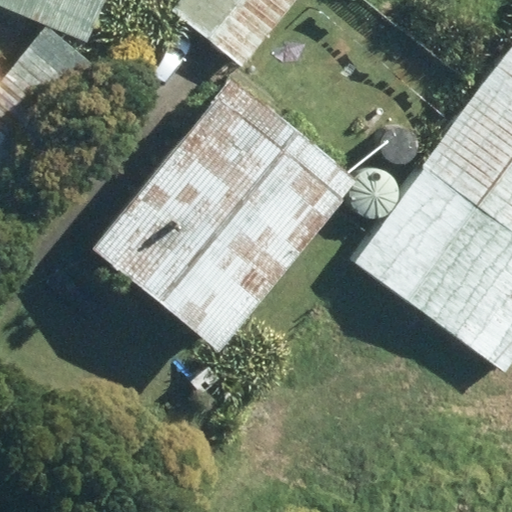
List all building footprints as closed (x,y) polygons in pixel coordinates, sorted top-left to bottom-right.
[(20,0),(98,31),(109,0),(20,0)] [(247,58),(292,0),(178,0),(176,3),(247,58)] [(0,175),(97,63),(48,22),(0,77),(0,175)] [(509,368),(511,364),(511,35),(353,254),(509,368)] [(231,337),(360,166),(229,67),(99,238),(231,337)]
